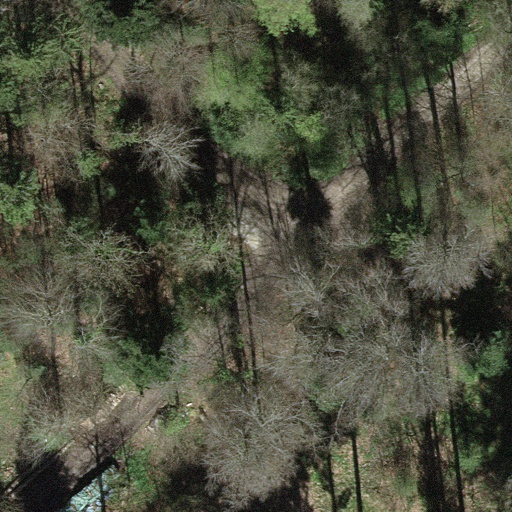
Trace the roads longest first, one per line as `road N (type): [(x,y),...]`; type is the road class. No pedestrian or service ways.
road 1 (track): [(28,511),(299,255)]
road 2 (track): [(299,255),(69,0)]
road 3 (track): [(299,255),(511,41)]
